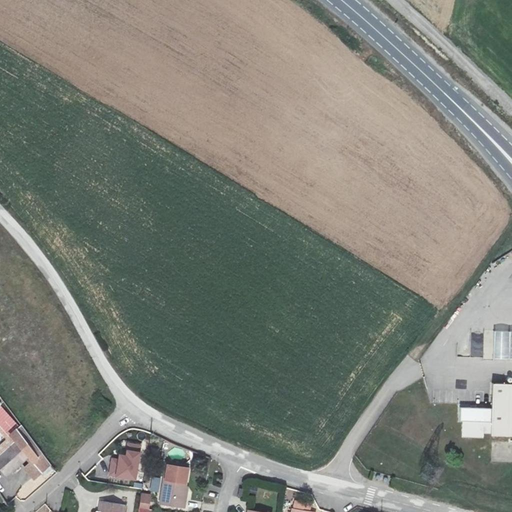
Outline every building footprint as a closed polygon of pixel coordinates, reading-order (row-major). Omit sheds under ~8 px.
[(496,356),(511,356),(511,332),(497,332),(496,356)] [(511,396),(504,396),(505,384),(492,383),(491,422),(465,421),(464,437),(486,438),(486,433),(493,434),(493,435),(511,435),(511,396)] [(18,426),(0,406),(0,425),(9,434),(18,426)] [(26,457),(16,444),(0,457),(0,469),(4,474),(26,457)] [(141,453),(126,450),(125,455),(119,454),(118,459),(111,457),(108,476),(136,482),(141,453)] [(190,467),(169,462),(162,502),(183,506),(190,467)] [(150,509),(152,493),(140,493),(138,511),(153,511),(153,509),(150,509)] [(124,511),(126,504),(99,499),(96,511),(101,511),(124,511)]
